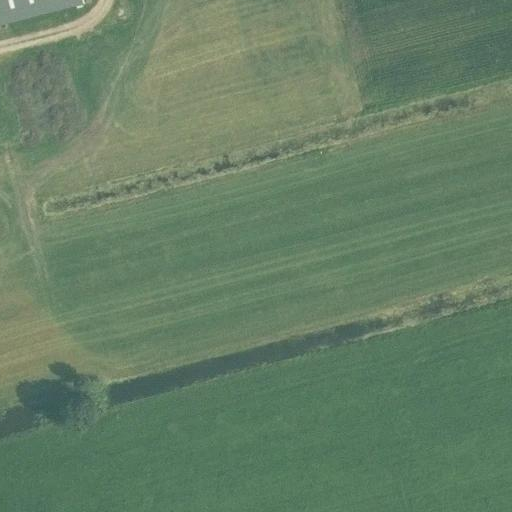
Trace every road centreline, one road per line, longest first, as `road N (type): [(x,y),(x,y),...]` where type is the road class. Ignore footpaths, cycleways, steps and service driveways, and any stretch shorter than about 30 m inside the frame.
road 1 (track): [(44,282),(0,99)]
road 2 (track): [(0,54),(87,22),(105,0)]
